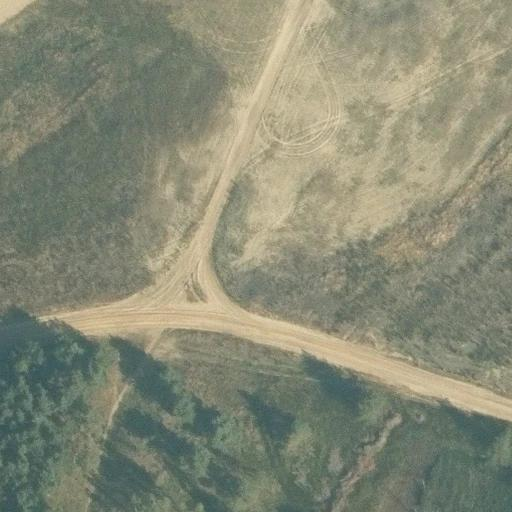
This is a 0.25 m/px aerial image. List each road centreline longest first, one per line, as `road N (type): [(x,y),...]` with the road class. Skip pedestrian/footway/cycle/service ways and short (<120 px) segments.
road 1 (track): [(315,0),(167,319),(121,331)]
road 2 (track): [(167,319),(278,335),(511,407)]
